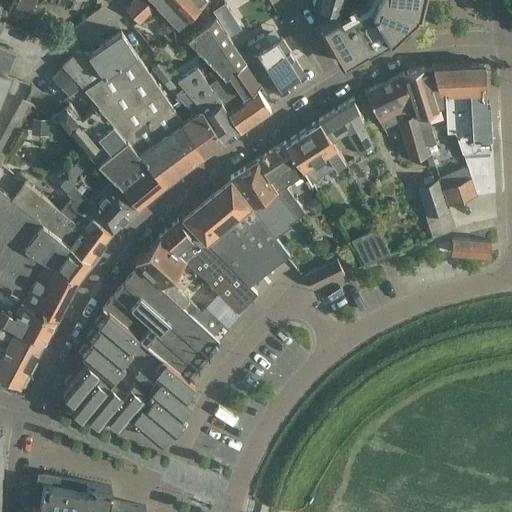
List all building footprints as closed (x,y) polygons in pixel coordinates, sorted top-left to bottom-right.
[(138,21),(153,8),(145,0),(131,0),(125,6),(138,21)] [(153,0),(163,11),(164,12),(176,25),(203,0),(153,0)] [(344,10),(346,0),(312,0),(341,8),(341,9),(344,10)] [(389,34),(418,8),(419,0),(370,0),(370,1),(342,18),(339,12),(320,23),(342,61),(346,59),(368,47),(389,34)] [(185,35),(222,71),(224,73),(226,72),(241,95),(255,86),(259,83),(238,51),(213,15),(185,35)] [(103,74),(136,52),(120,29),(87,51),(103,74)] [(267,41),(261,32),(246,41),(248,45),(238,51),(259,83),(265,91),(301,69),(279,34),(267,41)] [(0,97),(9,75),(5,74),(14,52),(0,45),(0,97)] [(103,74),(87,51),(75,49),(61,62),(89,93),(95,100),(97,102),(139,151),(156,137),(180,169),(203,151),(181,119),(181,118),(136,52),(103,74)] [(163,81),(173,73),(161,59),(152,66),(163,81)] [(482,61),(431,62),(437,84),(443,83),(445,104),(446,129),(454,129),(461,148),(491,146),(488,101),(483,100),(482,61)] [(423,64),(402,71),(414,110),(424,143),(427,142),(430,150),(431,152),(438,150),(425,110),(445,104),(443,83),(437,84),(431,62),(423,64)] [(207,81),(196,64),(176,77),(181,84),(201,108),(221,138),(238,127),(207,81)] [(224,73),(222,71),(207,81),(238,127),(269,106),(261,94),(255,86),(241,95),(226,72),(224,73)] [(402,71),(365,88),(382,125),(399,118),(410,156),(430,150),(427,142),(424,143),(414,110),(402,71)] [(181,84),(174,90),(192,112),(181,119),(203,151),(221,138),(201,108),(181,84)] [(318,118),(337,147),(347,141),(353,151),(372,139),(352,96),(318,118)] [(81,116),(68,99),(51,113),(104,169),(114,179),(115,179),(123,188),(123,187),(137,203),(164,181),(139,151),(97,102),(81,116)] [(344,158),(337,147),(318,118),(284,140),(305,171),(310,179),(344,158)] [(139,151),(164,181),(180,169),(156,137),(139,151)] [(286,183),(305,171),(284,140),(256,158),(277,188),(295,216),(303,211),(286,183)] [(491,152),(463,154),(466,164),(476,189),(493,188),(491,152)] [(266,195),(277,188),(256,158),(242,167),(229,175),(252,204),(263,218),(276,208),(266,195)] [(453,170),(439,175),(448,199),(476,189),(466,164),(453,170)] [(114,179),(104,169),(94,180),(103,189),(91,202),(73,184),(66,191),(71,196),(84,208),(111,230),(137,203),(123,187),(123,188),(115,179),(114,179)] [(263,218),(252,204),(229,175),(181,214),(182,214),(248,282),(289,252),(263,218)] [(427,212),(444,206),(435,178),(418,183),(427,212)] [(61,209),(24,179),(10,196),(70,242),(69,243),(90,259),(95,251),(111,230),(84,208),(71,196),(61,209)] [(70,242),(10,196),(0,188),(0,228),(30,252),(76,276),(90,259),(69,243),(70,242)] [(428,223),(452,216),(448,205),(444,206),(427,212),(424,213),(428,223)] [(182,214),(168,225),(160,232),(159,233),(185,259),(237,309),(257,291),(248,282),(182,214)] [(452,216),(428,223),(431,234),(455,226),(452,216)] [(56,315),(76,276),(30,252),(0,228),(0,279),(9,285),(7,289),(56,315)] [(388,252),(380,232),(367,237),(376,257),(388,252)] [(201,309),(176,286),(177,284),(169,276),(185,259),(159,233),(134,260),(137,262),(217,337),(228,325),(205,304),(201,309)] [(489,254),(489,252),(490,239),(451,236),(450,251),(489,254)] [(312,288),(346,271),(339,256),(304,272),(312,288)] [(186,375),(217,337),(137,262),(103,303),(108,307),(140,335),(139,336),(186,375)] [(0,313),(1,314),(44,337),(56,315),(7,289),(9,285),(0,279),(0,313)] [(194,381),(189,377),(186,375),(139,336),(140,335),(108,307),(97,321),(99,322),(88,335),(91,337),(80,350),(87,355),(61,386),(73,397),(69,402),(82,413),(85,409),(98,420),(106,411),(118,422),(127,411),(158,438),(169,426),(171,428),(183,415),(173,406),(194,381)] [(0,373),(16,381),(20,380),(43,338),(0,314),(0,373)] [(31,509),(30,511),(143,511),(145,505),(109,498),(111,485),(44,471),(36,510),(31,509)]
